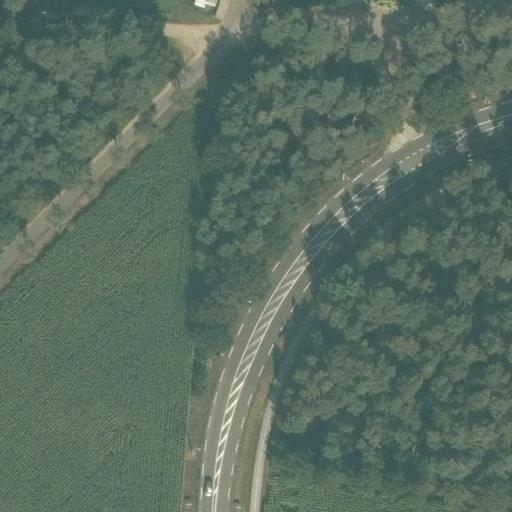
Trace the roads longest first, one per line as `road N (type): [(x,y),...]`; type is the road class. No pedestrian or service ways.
road 1 (unclassified): [(414,158),(360,37),(347,25),(233,31),(0,263)]
road 2 (primary): [(214,511),(231,389),(267,312),(298,265),(360,200),(414,158)]
road 3 (track): [(233,31),(0,36)]
